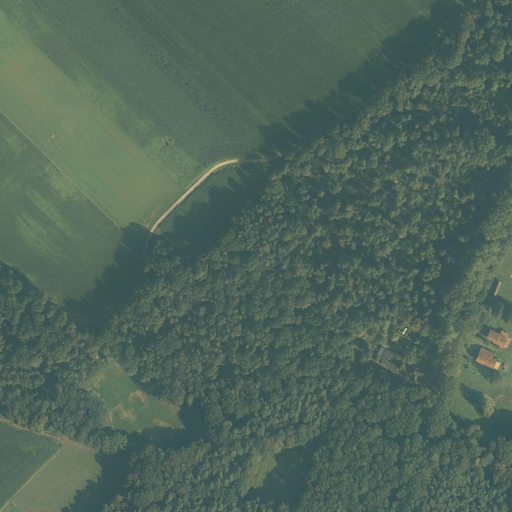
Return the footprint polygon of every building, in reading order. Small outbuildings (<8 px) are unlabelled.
[(496,294),(502,281),(498,280),(492,292),(496,294)] [(506,347),(510,338),(507,337),(509,333),(502,330),(500,333),(490,328),(486,337),(506,347)] [(379,363),(391,370),(395,372),(398,368),(387,361),(392,352),(385,348),(379,357),(382,359),(379,363)] [(493,356),(494,354),(481,348),(475,359),(497,369),(500,362),(496,360),(497,358),(493,356)] [(94,353),(89,358),(92,362),(98,357),(94,353)] [(411,379),(416,380),(417,375),(418,375),(418,373),(423,375),(423,371),(424,371),(425,369),(424,369),(424,368),(422,367),(423,363),(417,361),(416,365),(413,375),(412,375),(411,379)]
